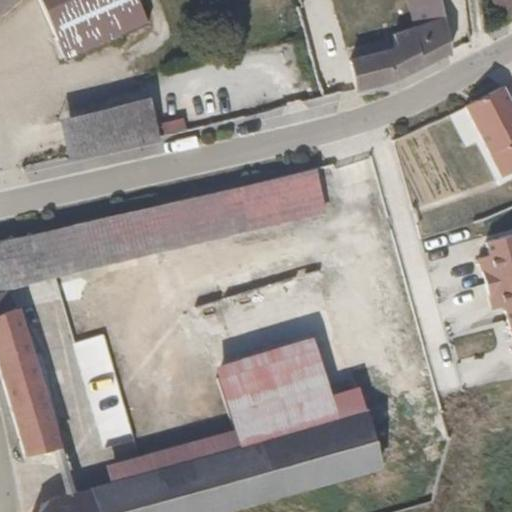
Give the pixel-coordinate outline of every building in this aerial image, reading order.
[(154,33),(153,29),(141,0),(0,0),(0,19),(28,0),(37,0),(71,68),(154,33)] [(412,0),(421,34),(430,73),(463,55),(448,0),(412,0)] [(349,98),(327,25),(322,10),(313,13),(315,20),(311,21),(330,103),(349,98)] [(409,84),(430,73),(421,34),(396,44),(399,53),(392,55),(402,86),(409,84)] [(355,66),(362,95),(402,86),(392,55),(355,66)] [(511,169),(511,109),(500,85),(460,105),(495,177),(511,169)] [(166,140),(155,100),(65,121),(75,162),(166,140)] [(221,197),(232,230),(317,209),(309,175),(221,197)] [(232,230),(221,197),(47,240),(62,282),(58,285),(60,290),(116,276),(114,259),(232,230)] [(511,228),(484,235),(488,252),(476,255),(487,306),(501,303),(511,350),(511,228)] [(0,377),(5,397),(43,387),(25,298),(60,290),(58,285),(62,282),(47,240),(0,251),(0,377)] [(57,401),(46,403),(43,387),(5,397),(16,475),(56,468),(49,426),(60,423),(57,401)] [(103,511),(381,435),(376,412),(245,448),(97,490),(103,511)] [(381,435),(103,511),(98,511),(294,511),(389,486),(381,435)]
